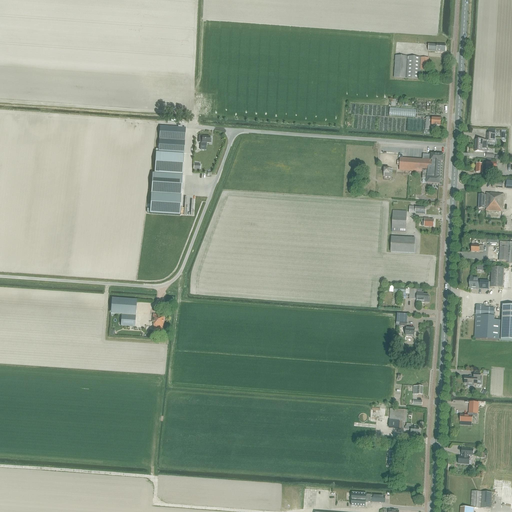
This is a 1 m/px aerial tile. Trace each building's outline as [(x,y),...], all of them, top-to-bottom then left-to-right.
[(437,52),(445,52),(446,45),(438,44),(429,44),(428,51),(437,51),(437,52)] [(395,76),(394,78),(420,79),(420,77),(420,70),(428,70),(429,58),(396,56),(395,76)] [(416,109),(390,108),(389,116),(416,118),(416,109)] [(441,119),(426,118),(426,130),(430,130),(430,121),(432,121),(432,125),(440,126),(441,119)] [(147,209),(147,213),(150,213),(150,214),(180,216),(182,175),(185,128),(160,127),(158,149),(156,149),(154,173),(154,174),(152,174),(150,209),(147,209)] [(198,143),(200,143),(200,146),(207,146),(207,143),(209,144),(209,143),(211,144),(211,139),(210,139),(210,137),(202,137),(199,137),(198,143)] [(484,140),(475,140),(475,152),(483,152),(483,151),(487,151),(487,148),(487,142),(484,142),(484,140)] [(401,159),(401,161),(397,161),(397,166),(400,166),(400,168),(423,170),(423,179),(427,179),(427,183),(440,184),(440,177),(441,161),(443,161),(444,155),(431,154),(431,155),(423,154),(423,160),(401,159)] [(483,162),(483,164),(476,164),(476,171),(476,173),(482,173),(483,167),(486,167),(486,168),(495,168),(495,163),(483,162)] [(384,177),(393,178),(393,169),(385,169),(384,177)] [(479,195),(479,209),(485,209),(485,199),(486,199),(486,211),(503,212),(504,194),(491,193),(491,194),(487,193),(486,195),(479,195)] [(409,213),(426,214),(426,207),(410,206),(409,213)] [(392,232),(406,233),(407,210),(405,210),(405,211),(393,210),(392,232)] [(422,226),(433,227),(433,226),(434,226),(434,224),(433,224),(434,220),(429,220),(429,219),(425,219),(421,219),(421,222),(422,222),(422,226)] [(391,251),(415,253),(416,238),(392,236),(391,251)] [(511,242),(500,241),(499,256),(499,259),(499,260),(499,261),(507,261),(507,263),(511,263),(511,242)] [(481,289),(489,289),(489,287),(502,288),(503,268),(492,267),(491,282),(490,282),(481,281),(478,281),(478,278),(470,278),(470,288),(481,289)] [(423,294),(422,294),(421,294),(422,290),(410,290),(409,300),(417,300),(417,302),(429,303),(430,298),(428,298),(429,295),(424,295),(423,295),(423,294)] [(112,299),(110,316),(113,316),(113,314),(121,315),(121,326),(135,327),(137,300),(112,299)] [(476,307),(475,315),(474,339),(499,340),(500,320),(494,320),(494,316),(493,316),(494,308),(484,307),(484,305),(482,305),(482,307),(476,307)] [(511,306),(503,306),(500,341),(511,341),(511,306)] [(164,315),(153,315),(152,322),(154,323),(153,326),(154,327),(154,330),(163,331),(164,315)] [(407,323),(407,316),(406,316),(398,315),(397,315),(396,326),(400,326),(400,323),(400,322),(406,322),(407,323)] [(405,336),(414,337),(414,328),(405,328),(405,336)] [(465,376),(464,384),(467,384),(467,385),(473,385),(473,384),(477,385),(481,385),(482,379),(480,379),(480,373),(474,373),(474,377),(471,377),(469,377),(465,376)] [(416,395),(422,395),(423,387),(414,386),(413,394),(416,394),(416,395)] [(469,415),(472,416),(477,416),(478,403),(470,402),(469,415)] [(390,409),(389,428),(399,429),(399,430),(403,430),(404,422),(406,422),(407,410),(390,409)] [(411,430),(411,434),(419,434),(419,433),(420,431),(419,431),(419,428),(415,428),(415,427),(411,427),(411,424),(407,424),(406,427),(405,427),(405,429),(411,430)] [(389,447),(388,463),(396,464),(397,448),(389,447)] [(459,457),(458,464),(470,465),(470,456),(473,456),(473,450),(462,449),(461,457),(459,457)] [(471,507),(474,508),(491,509),(492,493),(489,493),(472,491),(471,507)] [(352,493),(351,506),(365,507),(366,502),(385,503),(385,496),(366,495),(366,494),(352,493)] [(337,505),(349,506),(350,500),(347,500),(347,497),(337,496),(337,505)]
